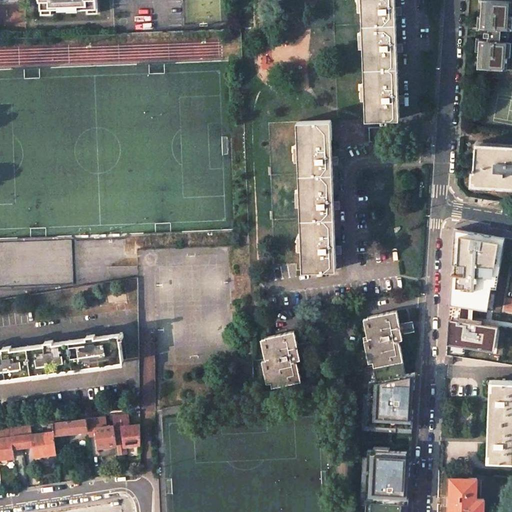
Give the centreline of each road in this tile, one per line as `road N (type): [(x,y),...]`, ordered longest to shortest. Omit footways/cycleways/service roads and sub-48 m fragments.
road 1 (residential): [(421,511),(437,208)]
road 2 (residential): [(437,208),(452,0)]
road 3 (unclassified): [(145,491),(132,483),(0,502)]
